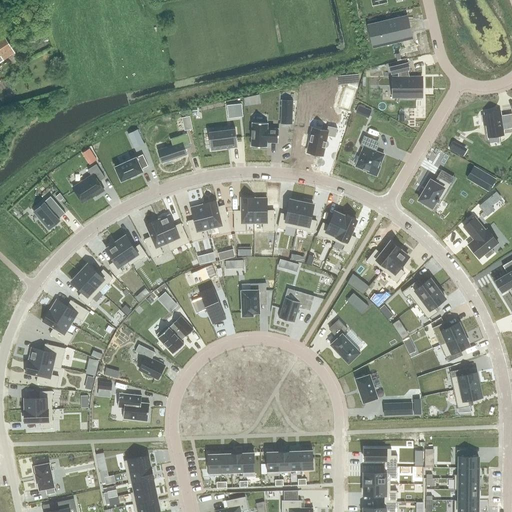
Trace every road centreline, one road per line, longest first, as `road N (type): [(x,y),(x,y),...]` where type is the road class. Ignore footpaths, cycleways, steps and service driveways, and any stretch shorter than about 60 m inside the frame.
road 1 (residential): [(384,205),(282,172),(215,174),(150,193),(87,231),(47,269),(15,317),(0,366)]
road 2 (residential): [(338,511),(331,389),(297,352),(254,339),(224,345),(182,382),(172,430),(189,511)]
road 3 (residential): [(505,511),(506,407),(488,327),(445,257),(384,205)]
road 4 (residential): [(384,205),(458,80)]
